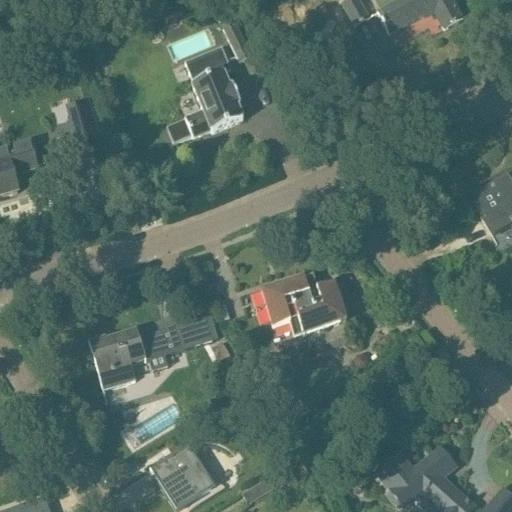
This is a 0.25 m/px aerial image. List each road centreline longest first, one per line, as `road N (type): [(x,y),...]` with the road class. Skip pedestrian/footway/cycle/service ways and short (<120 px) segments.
road 1 (residential): [(0,291),(179,239),(325,179)]
road 2 (residential): [(511,410),(325,179)]
road 3 (residential): [(325,179),(511,82)]
road 4 (residential): [(104,511),(0,340)]
